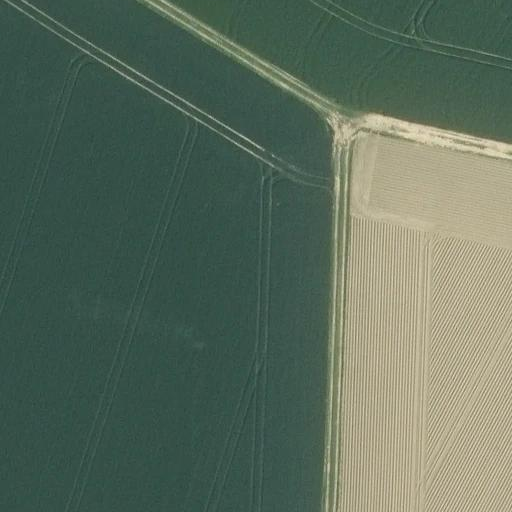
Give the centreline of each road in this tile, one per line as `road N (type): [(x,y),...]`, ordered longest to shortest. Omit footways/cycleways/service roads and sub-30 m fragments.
road 1 (track): [(348,113),(324,511)]
road 2 (track): [(158,0),(348,113),(511,154)]
